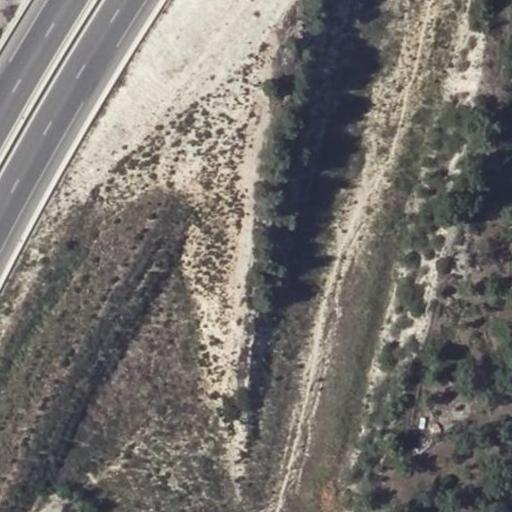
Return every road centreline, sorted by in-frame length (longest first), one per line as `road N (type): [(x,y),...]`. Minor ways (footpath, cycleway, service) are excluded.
road 1 (track): [(298,511),(427,0)]
road 2 (trunk): [(0,255),(158,0)]
road 3 (trunk): [(75,0),(0,124)]
